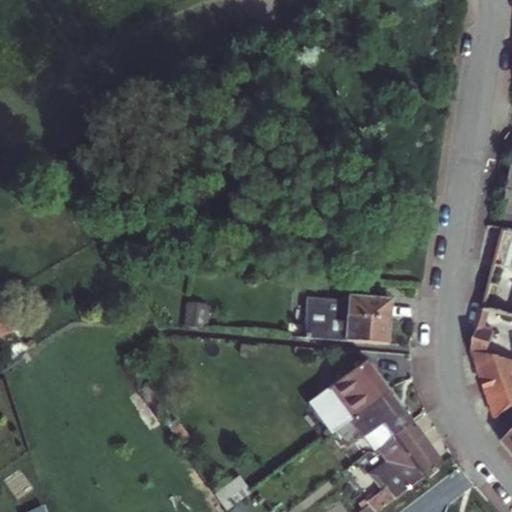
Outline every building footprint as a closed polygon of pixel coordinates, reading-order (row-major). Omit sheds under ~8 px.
[(306,303),(302,342),(388,349),(392,307),(343,303),(343,306),(306,303)] [(210,312),(191,310),(190,333),(208,335),(210,312)] [(511,319),(488,314),(483,333),(509,339),(511,323),(511,319)] [(478,357),(479,359),(511,368),(511,339),(509,339),(483,333),(478,357)] [(239,351),(238,360),(255,361),(256,352),(239,351)] [(493,400),(501,421),(511,411),(511,368),(479,359),(489,388),(496,386),(499,397),(493,400)] [(340,436),(346,432),(395,395),(373,365),(318,408),(340,436)] [(499,397),(496,386),(489,388),(493,400),(499,397)] [(385,424),(396,438),(415,423),(395,395),(346,432),(351,439),(364,431),(368,437),(385,424)] [(402,473),(387,484),(400,501),(446,465),(415,423),(396,438),(400,443),(386,452),(402,473)] [(385,424),(368,437),(379,451),(396,438),(385,424)] [(217,491),(229,507),(254,491),(243,474),(217,491)]
